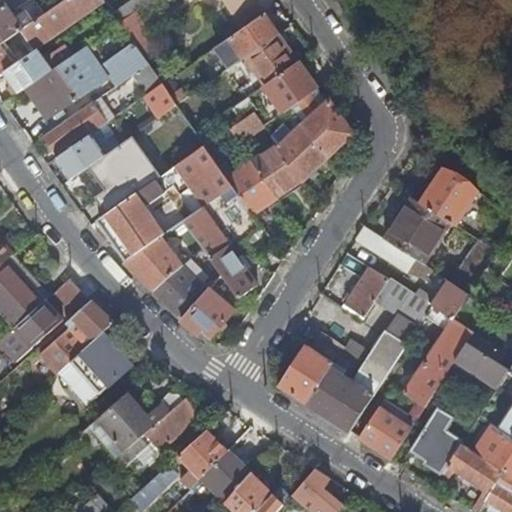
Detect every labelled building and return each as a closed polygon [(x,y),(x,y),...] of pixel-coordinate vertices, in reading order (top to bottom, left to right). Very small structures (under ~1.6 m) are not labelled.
[(34,47),(101,0),(66,0),(34,23),(25,29),(22,31),(34,47)] [(105,0),(101,0),(34,47),(37,51),(40,49),(45,45),(107,2),(105,0)] [(0,9),(0,46),(2,45),(14,37),(22,31),(25,29),(19,20),(8,4),(0,9)] [(19,20),(25,29),(34,23),(28,13),(19,20)] [(280,34),(266,14),(242,31),(221,45),(217,48),(226,62),(219,67),(224,74),(228,71),(247,57),(280,34)] [(139,29),(130,17),(121,23),(131,36),(133,35),(140,30),(139,29)] [(14,37),(28,57),(37,51),(34,47),(22,31),(14,37)] [(300,62),(280,34),(247,57),(259,75),(240,88),(214,106),(202,89),(187,99),(179,105),(198,132),(262,88),(300,62)] [(54,70),(28,88),(50,119),(90,91),(88,87),(110,72),(119,85),(127,80),(134,75),(150,64),(141,51),(140,50),(135,42),(106,63),(103,65),(99,68),(85,48),(67,61),(54,70)] [(0,70),(13,61),(2,45),(0,46),(0,70)] [(7,72),(21,93),(28,88),(54,70),(47,59),(43,53),(40,49),(37,51),(28,57),(7,72)] [(43,53),(47,59),(52,57),(47,50),(43,53)] [(228,71),(240,88),(259,75),(247,57),(228,71)] [(319,90),(300,62),(262,88),(266,93),(270,90),(286,113),(295,107),(319,90)] [(134,75),(148,96),(164,84),(150,64),(134,75)] [(146,97),(161,118),(179,105),(171,95),(164,84),(148,96),(146,97)] [(266,93),(262,88),(198,132),(207,146),(232,129),(256,112),(266,126),(267,127),(286,113),(270,90),(266,93)] [(180,90),(171,95),(179,105),(187,99),(180,90)] [(328,104),(319,90),(295,107),(307,124),(330,158),(355,132),(332,100),(328,104)] [(116,118),(102,97),(79,113),(81,115),(48,138),(58,152),(82,135),(85,139),(94,133),(105,125),(116,118)] [(161,118),(186,154),(189,158),(207,146),(198,132),(179,105),(161,118)] [(241,143),(266,126),(256,112),(232,129),(238,138),(241,143)] [(326,178),(336,167),(330,158),(307,124),(288,143),(281,134),(275,138),(279,145),(305,181),(305,182),(318,170),(326,178)] [(94,133),(108,154),(119,146),(105,125),(94,133)] [(217,153),(238,138),(232,129),(207,146),(210,150),(214,148),(217,153)] [(56,159),(71,180),(108,154),(94,133),(85,139),(56,159)] [(281,198),(305,181),(279,145),(255,161),(255,162),(279,196),(281,198)] [(100,220),(129,261),(163,237),(186,221),(235,186),(231,179),(210,150),(207,146),(189,158),(185,161),(100,220)] [(122,152),(127,160),(134,155),(129,147),(122,152)] [(129,162),(127,160),(122,152),(121,150),(84,176),(92,188),(106,178),(109,182),(118,175),(116,171),(129,162)] [(254,213),(279,196),(255,162),(231,179),(235,186),(254,213)] [(483,197),(484,195),(446,171),(423,204),(453,223),(457,225),(477,196),(481,198),(482,198),(483,197)] [(241,244),(264,228),(260,222),(254,213),(235,186),(186,221),(205,248),(224,275),(240,298),(260,285),(247,267),(250,264),(246,258),(242,260),(222,232),(229,228),(241,244)] [(416,199),(388,240),(418,259),(425,264),(453,223),(423,204),(416,199)] [(271,215),(260,222),(264,228),(276,244),(286,236),(271,215)] [(409,273),(418,259),(388,240),(367,227),(358,240),(409,273)] [(15,254),(0,236),(0,266),(9,259),(15,254)] [(184,266),(163,237),(129,261),(126,262),(127,263),(154,291),(154,292),(184,266)] [(482,241),(454,283),(472,294),(488,270),(499,253),(482,241)] [(184,266),(201,285),(210,275),(193,258),(184,266)] [(0,300),(26,277),(9,259),(0,266),(0,300)] [(204,288),(201,285),(184,266),(154,292),(181,317),(204,288)] [(347,306),(366,318),(377,301),(391,281),(372,268),(347,306)] [(234,308),(242,300),(240,298),(224,275),(191,312),(191,313),(184,320),(200,334),(204,329),(213,337),(237,310),(234,308)] [(46,300),(26,277),(0,300),(0,308),(17,326),(46,300)] [(67,315),(88,296),(71,278),(50,296),(67,315)] [(397,314),(387,331),(409,345),(435,306),(429,303),(392,278),(391,281),(377,301),(397,314)] [(435,306),(451,281),(446,278),(433,299),(432,298),(429,303),(435,306)] [(451,281),(435,306),(455,320),(472,294),(454,283),(451,281)] [(64,319),(46,300),(17,326),(0,341),(0,363),(29,340),(34,345),(64,319)] [(58,372),(70,362),(104,332),(115,322),(93,300),(75,316),(90,333),(83,340),(79,336),(82,333),(79,329),(75,332),(71,327),(41,353),(58,372)] [(409,381),(403,391),(419,401),(427,407),(457,361),(469,341),(475,333),(455,320),(435,306),(409,345),(408,347),(428,360),(413,383),(409,381)] [(67,323),(71,327),(75,332),(79,329),(82,333),(79,336),(83,340),(90,333),(75,316),(67,323)] [(380,335),(370,351),(373,353),(353,382),(347,379),(342,376),(349,365),(340,358),(337,362),(336,364),(309,404),(352,431),(408,347),(409,345),(387,331),(382,337),(380,335)] [(133,365),(104,332),(70,362),(99,394),(133,365)] [(313,346),(337,362),(340,358),(346,348),(322,333),(313,346)] [(485,352),(491,343),(475,333),(469,341),(485,352)] [(370,351),(352,340),(346,348),(340,358),(349,365),(354,368),(347,379),(353,382),(373,353),(370,351)] [(511,370),(511,369),(503,363),(485,352),(469,341),(457,361),(500,388),(502,386),(505,381),(511,370)] [(503,363),(509,355),(491,343),(485,352),(503,363)] [(297,366),(283,388),(309,404),(336,364),(316,350),(303,369),(297,366)] [(86,405),(99,394),(70,362),(58,372),(57,374),(86,405)] [(354,368),(349,365),(342,376),(347,379),(354,368)] [(100,417),(128,449),(137,442),(146,434),(188,397),(196,390),(183,381),(146,412),(129,392),(100,417)] [(202,414),(188,397),(146,434),(161,450),(202,414)] [(409,416),(410,414),(387,398),(381,407),(409,425),(412,421),(410,420),(409,416)] [(419,401),(410,414),(409,416),(410,420),(412,421),(409,425),(381,407),(361,438),(394,459),(427,407),(419,401)] [(449,433),(464,442),(474,428),(458,418),(449,433)] [(180,456),(195,471),(202,479),(230,451),(253,427),(241,420),(228,435),(228,439),(231,442),(226,448),(209,430),(180,456)] [(511,431),(511,433),(511,440),(493,428),(478,451),(507,471),(511,474),(511,431)] [(436,444),(421,435),(401,464),(417,474),(436,444)] [(144,450),(137,442),(128,449),(122,454),(129,462),(144,450)] [(479,511),(507,471),(478,451),(464,442),(445,472),(452,476),(457,470),(487,490),(473,511),(474,511),(479,511)] [(218,494),(227,503),(228,501),(253,473),(230,451),(202,479),(195,486),(203,494),(211,487),(218,494)] [(179,475),(169,466),(134,497),(131,501),(142,511),(179,475)] [(202,479),(195,471),(185,481),(193,489),(195,486),(202,479)] [(511,511),(511,474),(507,471),(479,511),(488,511),(494,503),(510,511),(511,511)] [(253,473),(228,501),(240,511),(279,511),(294,497),(283,486),(275,495),(253,473)] [(210,501),(218,494),(211,487),(203,494),(210,501)] [(324,511),(326,510),(304,490),(284,511),(324,511)] [(99,495),(89,504),(79,511),(113,511),(114,511),(99,495)] [(74,509),(77,511),(79,511),(89,504),(85,499),(74,509)]
